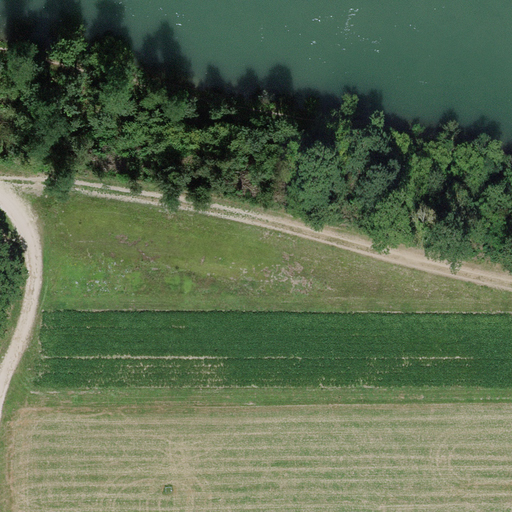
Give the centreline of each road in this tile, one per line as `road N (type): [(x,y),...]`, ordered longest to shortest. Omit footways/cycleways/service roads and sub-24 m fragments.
road 1 (track): [(0,183),(218,207),(511,277)]
road 2 (track): [(0,387),(34,279),(32,239),(0,188)]
